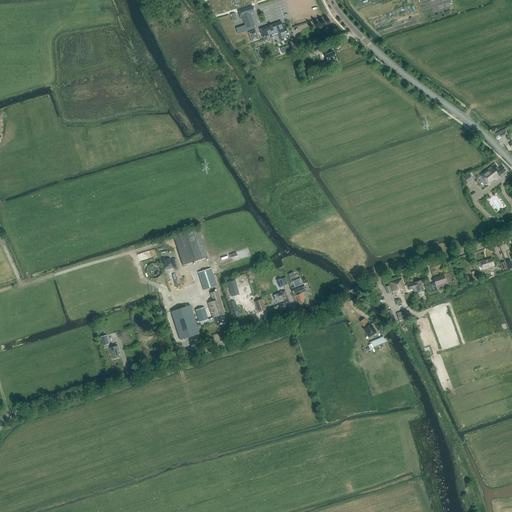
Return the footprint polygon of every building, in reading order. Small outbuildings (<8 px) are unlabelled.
[(236,29),(238,35),(255,29),(250,14),(254,12),(254,11),(256,11),(255,8),(253,9),(253,8),(239,12),(241,20),(243,20),(245,26),(236,29)] [(260,29),(263,38),(278,33),(281,41),(289,38),(287,30),(285,30),(282,24),(281,22),(260,29)] [(258,41),(255,32),(250,33),(253,43),(258,41)] [(291,45),(280,48),(282,54),(293,50),(291,45)] [(323,50),(328,62),(336,59),(333,52),(328,54),(326,49),(323,50)] [(507,134),(504,129),(494,134),(497,140),(507,134)] [(499,170),(494,164),(480,175),(488,186),(491,184),(489,183),(494,179),(495,181),(498,178),(498,177),(505,170),(502,167),(499,170)] [(468,184),(473,179),(469,175),(464,179),(468,184)] [(183,266),(207,258),(198,229),(174,237),(183,266)] [(487,260),(486,260),(478,262),(479,267),(481,266),(482,270),(494,266),(491,259),(487,260)] [(216,286),(210,269),(198,273),(203,290),(216,286)] [(276,277),(277,280),(276,280),(279,287),(283,286),(283,284),(285,283),(284,281),(283,281),(281,275),(276,277)] [(437,291),(436,288),(441,286),(442,284),(446,283),(443,275),(433,278),(435,284),(432,285),(434,292),(437,291)] [(302,285),(300,279),(292,281),(295,288),(291,289),(294,297),(296,296),(299,304),(303,302),(303,300),(305,299),(302,293),(301,293),(300,291),(305,289),(303,284),(302,285)] [(401,279),(390,283),(393,292),(399,290),(399,291),(401,291),(401,292),(405,291),(401,279)] [(227,282),(231,296),(239,294),(235,280),(227,282)] [(423,290),(421,281),(408,285),(409,290),(415,288),(415,291),(417,290),(417,292),(423,290)] [(223,315),(225,314),(217,291),(210,293),(213,301),(207,303),(209,308),(212,317),(214,317),(217,326),(225,323),(223,315)] [(274,295),(277,303),(278,303),(280,308),(289,305),(284,291),(274,295)] [(266,310),(262,299),(254,302),(258,313),(266,310)] [(190,305),(171,311),(180,340),(199,334),(190,305)] [(207,319),(204,307),(195,310),(199,322),(207,319)] [(401,322),(408,320),(405,310),(396,313),(399,321),(400,320),(401,322)] [(360,321),(364,328),(363,328),(368,337),(376,333),(371,324),(369,325),(365,319),(360,321)] [(106,335),(101,337),(103,345),(109,344),(106,335)] [(374,347),(386,342),(383,337),(371,342),(374,347)] [(117,346),(109,348),(111,355),(112,354),(113,359),(120,357),(118,350),(119,350),(117,346)]
